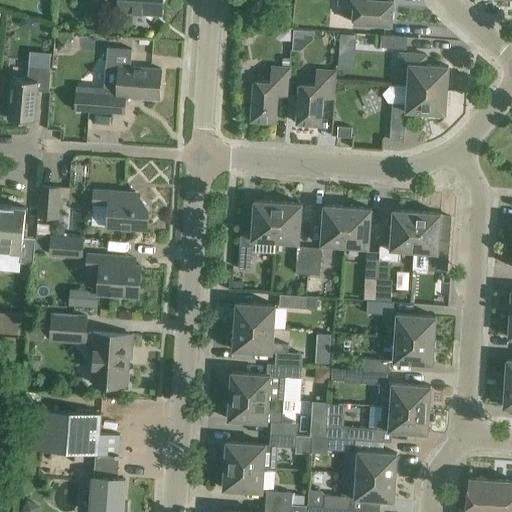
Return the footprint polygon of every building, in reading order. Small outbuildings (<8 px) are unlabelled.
[(118,0),(118,10),(141,11),(152,19),(156,13),(162,13),(163,2),(164,0),(118,0)] [(339,0),(339,5),(354,7),(353,22),(392,25),(394,0),(390,0),(339,0)] [(22,14),(20,25),(37,29),(40,18),(22,14)] [(339,32),(340,66),(356,65),(355,31),(339,32)] [(407,36),(381,34),(380,46),(407,48),(407,36)] [(72,42),(69,38),(58,38),(58,53),(69,53),(72,49),(72,42)] [(407,88),(447,91),(449,65),(426,64),(427,54),(399,52),(397,72),(408,73),(407,88)] [(76,109),(125,112),(126,96),(160,98),(162,68),(120,65),(106,64),(105,87),(94,86),(77,85),(77,94),(76,109)] [(38,90),(50,91),(52,67),(29,65),(28,79),(12,77),(9,117),(35,119),(38,90)] [(289,95),(290,67),(272,66),(271,81),(254,80),(252,119),(276,121),(278,94),(289,95)] [(334,98),(335,70),(317,69),(316,85),(300,84),(297,122),(321,124),(323,97),(334,98)] [(447,91),(407,88),(389,87),(382,93),(388,101),(392,102),(390,139),(405,140),(407,110),(446,113),(447,91)] [(376,92),(360,100),(366,112),(382,104),(376,92)] [(338,125),(338,135),(352,136),(352,126),(338,125)] [(57,218),(61,186),(40,184),(37,217),(57,218)] [(134,191),(94,188),(93,202),(109,203),(108,226),(148,228),(149,208),(150,207),(135,191),(134,191)] [(276,240),(279,201),(255,199),(252,239),(253,239),(252,242),(241,241),(239,268),(251,269),(252,251),(273,253),(274,240),(276,240)] [(279,201),(276,240),(300,241),(302,203),(279,201)] [(346,245),(348,206),(324,204),(321,243),(346,245)] [(2,205),(0,228),(0,252),(21,255),(21,261),(34,263),(36,237),(24,236),(26,209),(27,209),(28,207),(2,205)] [(348,206),(346,245),(369,246),(372,207),(348,206)] [(391,247),(414,249),(417,211),(394,209),(391,247)] [(417,211),(414,249),(429,250),(427,268),(448,270),(450,239),(439,238),(441,212),(417,211)] [(52,224),(52,228),(55,232),(60,232),(63,229),(63,224),(60,221),(55,220),(52,224)] [(82,256),(84,238),(49,235),(48,253),(82,256)] [(308,273),(310,246),(299,245),(297,272),(308,273)] [(322,247),(310,246),(308,273),(320,274),(322,247)] [(366,277),(377,278),(380,251),(368,250),(366,277)] [(380,251),(377,278),(388,279),(390,279),(391,251),(380,251)] [(130,257),(89,254),(88,268),(99,269),(97,292),(139,295),(141,265),(129,264),(130,257)] [(422,295),(447,297),(448,281),(424,279),(422,295)] [(69,303),(97,303),(97,288),(69,288),(69,303)] [(319,295),(280,293),(279,305),(318,307),(319,295)] [(394,314),(394,300),(368,299),(367,312),(394,314)] [(237,301),(235,325),(274,328),(275,304),(237,301)] [(22,314),(0,312),(0,332),(21,334),(22,314)] [(51,313),(50,329),(86,332),(87,315),(51,313)] [(398,313),(396,336),(435,339),(436,316),(398,313)] [(276,351),(275,363),(302,365),(303,353),(288,351),(289,343),(273,342),(274,328),(235,325),(233,349),(276,351)] [(94,332),(91,332),(91,340),(90,352),(93,352),(92,368),(93,368),(92,384),(127,386),(129,347),(131,347),(132,334),(94,331),(94,332)] [(435,339),(396,336),(394,360),(433,363),(435,339)] [(363,357),(363,369),(390,371),(390,359),(363,357)] [(275,363),(267,362),(266,374),(232,371),(230,394),(285,398),(286,376),(301,377),(302,365),(275,363)] [(331,369),(317,367),(315,381),(329,383),(331,369)] [(389,382),(390,371),(363,369),(362,381),(379,382),(379,391),(383,391),(383,405),(430,408),(431,385),(389,382)] [(332,381),(344,382),(344,372),(332,371),(332,381)] [(272,421),(271,432),(297,434),(298,423),(280,422),(281,412),(284,412),(285,398),(230,394),(229,418),(267,420),(272,421)] [(329,436),(355,438),(385,440),(386,429),(428,432),(430,408),(383,405),(382,419),(377,419),(377,427),(349,425),(349,429),(343,428),(347,414),(333,410),(327,434),(329,436)] [(95,451),(120,453),(119,453),(120,434),(101,432),(102,413),(16,408),(14,444),(95,451)] [(316,434),(326,435),(327,424),(317,423),(316,434)] [(297,434),(271,432),(270,443),(278,443),(278,445),(296,446),(297,434)] [(354,450),(355,438),(329,436),(328,448),(354,450)] [(227,440),(225,464),(264,467),(276,468),(278,445),(278,443),(270,443),(266,443),(227,440)] [(358,449),(357,473),(396,476),(398,452),(358,449)] [(119,456),(120,453),(95,451),(95,475),(93,475),(89,511),(128,511),(129,501),(124,501),(126,478),(117,478),(119,456)] [(262,491),(264,467),(225,464),(224,488),(262,491)] [(325,493),(324,505),(324,506),(350,508),(351,496),(394,500),(396,476),(357,473),(343,472),(342,495),(325,493)] [(489,511),(492,479),(469,477),(466,511),(489,511)] [(511,511),(511,479),(492,479),(489,511),(511,511)] [(266,491),(266,502),(292,504),(293,494),(293,492),(266,491)] [(305,495),(293,494),(292,504),(304,505),(305,495)] [(20,511),(37,511),(38,511),(35,501),(27,498),(20,511)] [(265,511),(291,511),(292,504),(266,502),(265,511)]
